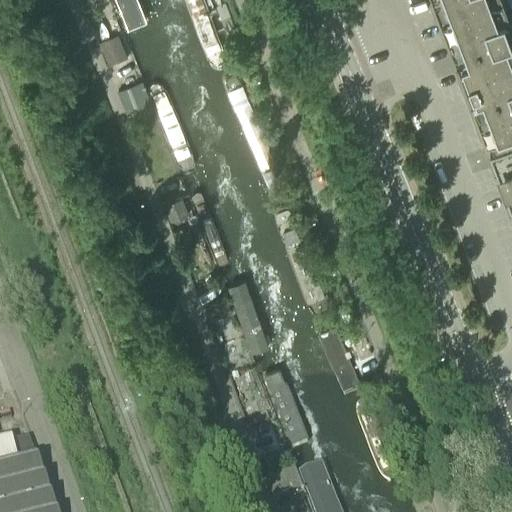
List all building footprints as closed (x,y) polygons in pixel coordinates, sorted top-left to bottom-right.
[(111,0),(123,28),(146,23),(136,0),(111,0)] [(227,52),(209,0),(184,0),(205,59),(227,52)] [(511,10),(508,0),(437,0),(487,131),(491,130),(494,138),(490,139),(511,196),(511,10)] [(109,61),(129,53),(121,31),(101,38),(109,61)] [(178,172),(197,165),(163,71),(145,78),(178,172)] [(256,183),(285,171),(246,73),(218,85),(256,183)] [(217,269),(234,262),(206,190),(189,196),(217,269)] [(336,310),(290,200),(268,209),(314,319),(336,310)] [(245,279),(222,288),(251,356),(273,347),(245,279)] [(346,393),(364,386),(341,328),(323,335),(346,393)] [(305,432),(280,362),(262,368),(287,438),(305,432)] [(376,471),(397,463),(372,398),(352,406),(376,471)] [(0,511),(57,511),(37,458),(37,456),(36,456),(29,437),(7,443),(12,463),(0,465),(0,511)] [(344,511),(323,450),(299,458),(317,511),(344,511)]
